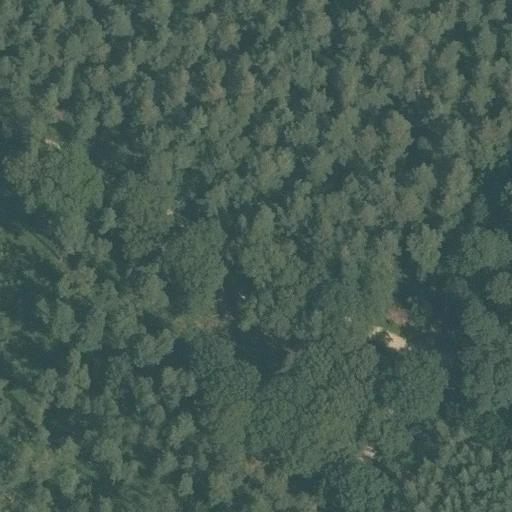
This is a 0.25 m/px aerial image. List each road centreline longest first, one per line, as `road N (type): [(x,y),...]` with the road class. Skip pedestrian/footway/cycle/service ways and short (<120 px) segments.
road 1 (track): [(0,124),(430,362)]
road 2 (track): [(430,362),(340,511)]
road 3 (track): [(511,228),(430,362)]
